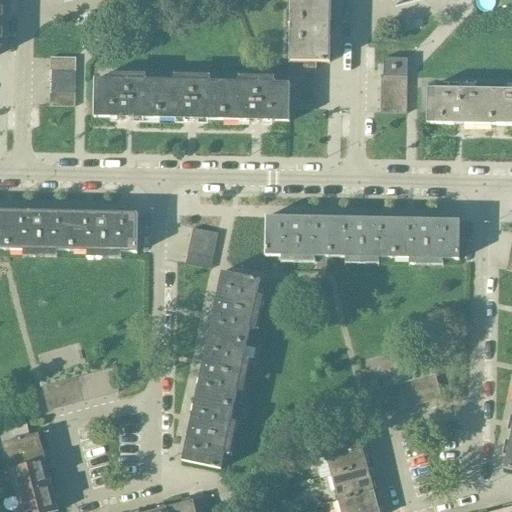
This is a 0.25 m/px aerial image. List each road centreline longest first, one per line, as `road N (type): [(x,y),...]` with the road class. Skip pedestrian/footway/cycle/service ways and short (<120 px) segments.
road 1 (residential): [(155,401),(59,428),(79,504),(153,484)]
road 2 (residential): [(475,411),(387,435),(405,507),(473,489)]
road 3 (residential): [(475,411),(484,184)]
road 4 (residential): [(155,401),(160,179)]
road 5 (residential): [(160,179),(352,179)]
road 6 (residential): [(20,176),(26,9)]
road 7 (residential): [(352,179),(360,16)]
road 8 (residential): [(20,176),(160,179)]
road 9 (residential): [(352,179),(484,184)]
